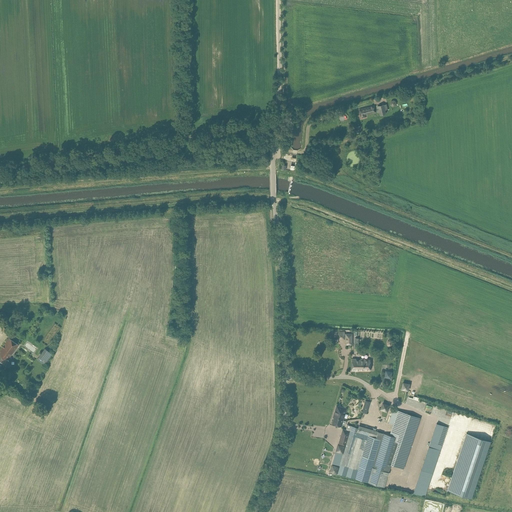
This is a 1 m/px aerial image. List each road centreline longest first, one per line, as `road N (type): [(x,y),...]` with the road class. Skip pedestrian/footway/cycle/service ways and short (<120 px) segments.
road 1 (track): [(0,217),(262,196),(511,286)]
road 2 (tertiary): [(253,511),(283,420),(272,174),(279,0)]
road 3 (track): [(275,122),(0,170)]
road 4 (track): [(0,190),(272,171)]
road 5 (track): [(304,177),(511,257)]
road 6 (unknown): [(282,370),(347,377),(439,419)]
